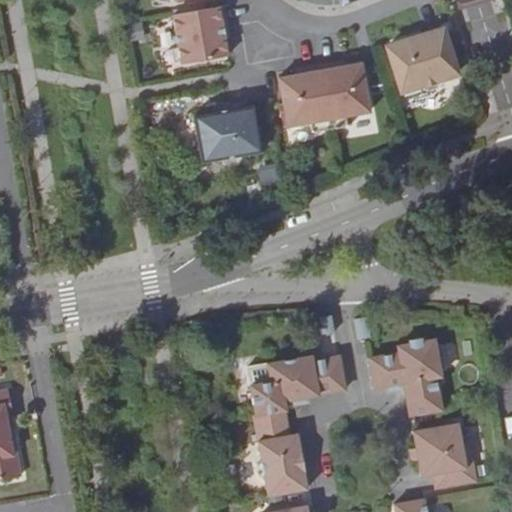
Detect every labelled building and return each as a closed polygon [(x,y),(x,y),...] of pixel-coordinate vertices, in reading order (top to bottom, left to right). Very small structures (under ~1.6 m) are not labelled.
[(223,11),(172,20),(180,69),(227,62),(224,42),(221,28),(226,27),(223,11)] [(437,89),(456,83),(443,37),(387,54),(401,100),(420,94),(421,97),(427,99),(435,97),(438,92),(437,89)] [(334,69),(318,72),(329,137),(349,133),(347,123),(368,120),(360,71),(342,74),(334,75),(334,69)] [(329,137),(318,72),(302,75),(303,80),(295,81),(277,84),(285,134),(307,130),(308,140),(329,137)] [(214,109),(215,118),(228,116),(226,107),(214,109)] [(258,159),(251,112),(228,116),(215,118),(192,121),(199,168),(221,165),(221,169),(226,172),(235,171),(238,166),(237,162),(258,159)] [(336,340),(332,320),(319,322),(323,343),(336,340)] [(410,415),(441,410),(436,377),(440,376),(439,370),(435,345),(434,340),(422,341),(421,338),(409,340),(409,344),(398,346),(399,353),(369,358),(374,387),(404,383),(410,415)] [(441,344),(435,345),(439,370),(445,369),(441,344)] [(345,390),(339,356),(312,361),(311,356),(268,364),(268,365),(253,368),(255,384),(250,385),(255,415),(285,410),(283,401),(345,390)] [(14,417),(10,390),(0,391),(0,479),(22,476),(15,436),(11,437),(8,418),(14,417)] [(267,496),(307,489),(304,472),(305,472),(301,451),(300,451),(299,442),(291,444),(285,410),(255,415),(253,415),(260,456),(255,465),(257,475),(265,482),(267,496)] [(458,423),(413,431),(421,477),(432,474),(435,489),(476,482),(474,466),(466,467),(461,439),(458,423)] [(469,437),(461,439),(466,467),(474,466),(469,437)] [(426,511),(425,499),(394,504),(395,511),(426,511)]
